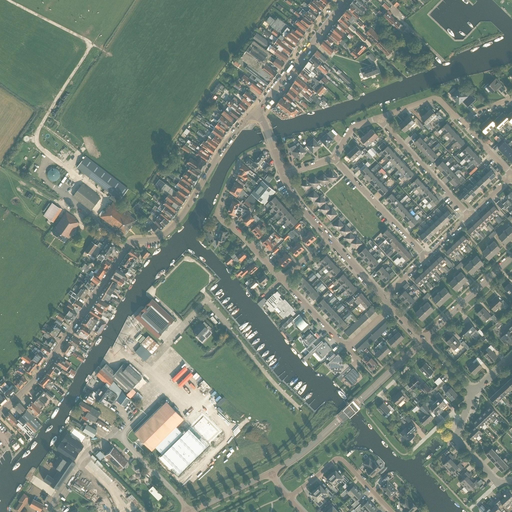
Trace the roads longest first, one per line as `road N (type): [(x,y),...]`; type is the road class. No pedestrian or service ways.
road 1 (tertiary): [(0,411),(57,347),(129,242),(169,229),(255,112)]
road 2 (track): [(45,152),(38,128),(90,44),(8,0)]
road 3 (residential): [(48,511),(87,452),(113,432),(187,511)]
road 4 (tertiary): [(269,472),(315,441),(422,340)]
road 5 (residential): [(283,279),(216,218),(239,160),(273,148)]
road 6 (tertiary): [(255,112),(344,0)]
road 7 (residential): [(391,511),(338,458),(288,499)]
road 8 (residential): [(426,258),(333,159)]
road 9 (residential): [(470,216),(378,118)]
road 10 (tertiary): [(422,340),(511,257)]
